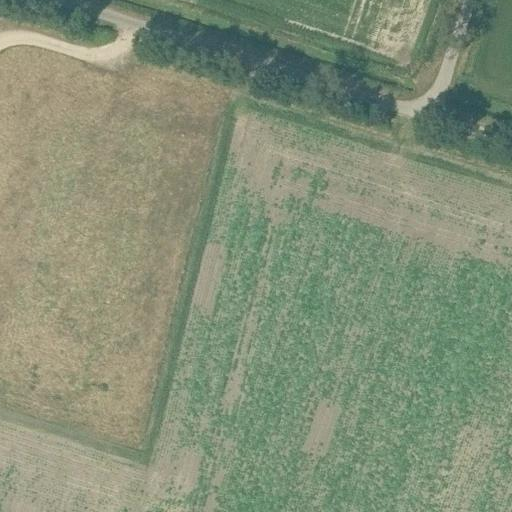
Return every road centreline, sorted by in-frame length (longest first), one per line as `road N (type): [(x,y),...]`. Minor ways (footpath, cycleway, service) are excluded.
road 1 (unclassified): [(468,0),(428,117),(65,0)]
road 2 (track): [(0,42),(26,35),(112,60),(128,55),(141,23)]
